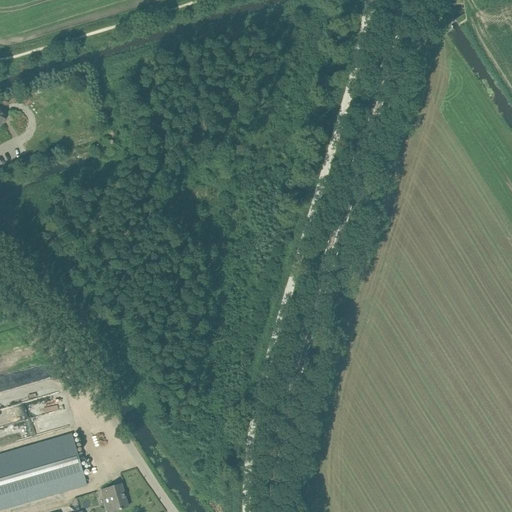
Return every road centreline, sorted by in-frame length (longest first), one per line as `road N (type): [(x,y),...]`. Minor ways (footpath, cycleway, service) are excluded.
road 1 (unclassified): [(246,511),(243,450),(258,362),(372,0)]
road 2 (tertiary): [(275,511),(293,382),(407,0)]
road 3 (residential): [(76,363),(174,511)]
